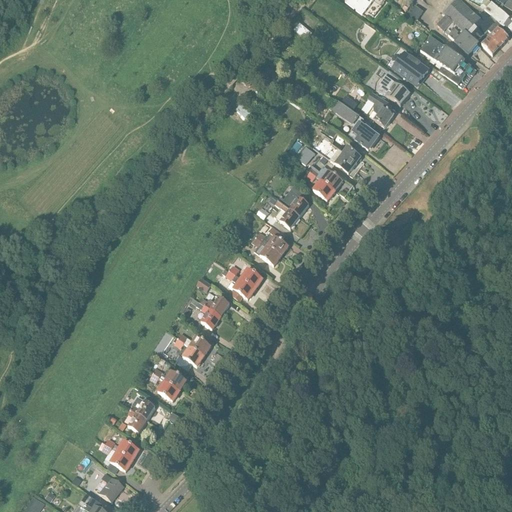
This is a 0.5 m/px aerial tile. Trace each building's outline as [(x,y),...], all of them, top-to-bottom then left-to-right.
[(347,0),(345,4),(362,17),(374,0),(347,0)] [(469,9),(458,0),(457,0),(443,15),(446,17),(437,26),(441,31),(452,21),(467,36),(475,45),(488,32),(497,23),(485,11),(484,10),(484,11),(478,18),(476,16),(479,14),(471,6),(469,9)] [(480,7),(484,10),(485,11),(497,23),(500,26),(505,31),(509,35),(510,33),(511,35),(511,21),(511,22),(491,2),(490,3),(487,0),(480,7)] [(452,21),(441,31),(468,57),(472,60),(481,51),(477,47),(475,45),(467,36),(452,21)] [(488,32),(492,36),(500,44),(506,38),(509,35),(505,31),(500,26),(497,23),(488,32)] [(301,24),(294,33),(298,37),(306,28),(301,24)] [(484,49),(493,58),(509,41),(506,38),(500,44),(492,36),(481,47),(484,49)] [(461,89),(474,71),(471,68),(430,39),(420,53),(442,69),(439,74),(461,90),(461,89)] [(415,82),(419,85),(426,76),(426,77),(427,76),(419,70),(420,69),(414,65),(413,66),(406,61),(402,65),(410,70),(406,75),(413,80),(410,84),(412,85),(415,82)] [(269,84),(272,86),(278,78),(262,66),(261,67),(257,63),(251,70),(269,84)] [(386,98),(392,102),(400,109),(410,96),(386,77),(379,86),(381,87),(379,90),(378,93),(379,96),(382,96),(384,95),(387,97),(386,98)] [(394,118),(389,115),(392,109),(371,95),(367,102),(374,106),(373,108),(373,113),(377,116),(374,120),(375,121),(375,122),(385,130),(394,118)] [(342,103),(355,112),(360,104),(346,96),(342,103)] [(355,142),(360,146),(368,152),(378,139),(360,125),(363,121),(352,113),(338,102),(331,112),(355,130),(351,134),(349,137),(355,142)] [(251,124),(256,118),(243,107),(238,112),(251,124)] [(338,136),(329,129),(325,136),(333,141),(338,136)] [(315,156),(304,147),(295,159),(306,167),(315,156)] [(347,149),(343,155),(338,152),(330,162),(353,180),(364,165),(360,162),(361,160),(347,149)] [(335,193),(342,184),(329,173),(323,169),(319,174),(313,169),(310,174),(316,179),(322,183),(335,193)] [(310,174),(306,179),(312,184),(316,179),(310,174)] [(327,203),(335,193),(322,183),(314,192),(327,203)] [(281,199),(278,202),(300,219),(309,207),(300,200),(293,208),(282,200),(281,199)] [(277,221),(282,224),(281,225),(290,232),(300,219),(278,202),(275,206),(281,211),(274,219),(262,209),(257,215),(272,226),(277,221)] [(284,238),(272,229),(265,239),(259,234),(256,239),(262,244),(262,245),(268,249),(281,259),(289,249),(281,243),(284,238)] [(258,250),(262,245),(262,244),(256,239),(252,245),(258,250)] [(268,249),(261,258),(274,268),(281,259),(268,249)] [(233,268),(229,273),(235,277),(238,273),(233,268)] [(243,298),(248,302),(255,292),(240,281),(235,277),(229,273),(226,271),(222,275),(237,286),(233,292),(230,297),(240,304),(243,298)] [(249,272),(247,271),(240,281),(255,292),(262,282),(249,272)] [(211,287),(201,281),(196,288),(206,294),(211,287)] [(221,318),(230,307),(220,300),(215,307),(209,303),(208,304),(203,301),(200,305),(205,309),(206,308),(221,318)] [(212,332),(221,318),(206,308),(205,309),(202,313),(208,317),(202,325),(212,332)] [(181,336),(178,342),(184,346),(187,340),(181,336)] [(184,346),(190,350),(204,359),(211,349),(197,340),(194,345),(187,340),(184,346)] [(184,346),(178,342),(174,347),(180,350),(184,346)] [(204,359),(190,350),(184,360),(197,369),(204,359)] [(165,384),(179,393),(186,383),(169,372),(165,378),(162,376),(163,375),(157,371),(153,376),(159,380),(165,384)] [(156,385),(159,380),(153,376),(149,381),(156,385)] [(159,394),(173,404),(179,393),(165,384),(159,394)] [(155,410),(145,403),(140,400),(136,400),(131,409),(132,409),(131,411),(147,422),(155,410)] [(139,436),(147,422),(131,411),(128,415),(134,419),(128,429),(139,436)] [(116,446),(109,442),(105,447),(112,451),(116,446)] [(117,454),(132,463),(139,453),(124,444),(117,454)] [(109,457),(112,451),(105,447),(102,452),(109,457)] [(126,474),(132,463),(117,454),(111,464),(126,474)] [(110,505),(122,490),(111,481),(99,496),(110,505)] [(99,511),(102,510),(87,498),(75,511),(99,511)] [(38,511),(43,506),(34,500),(27,510),(30,511),(38,511)]
